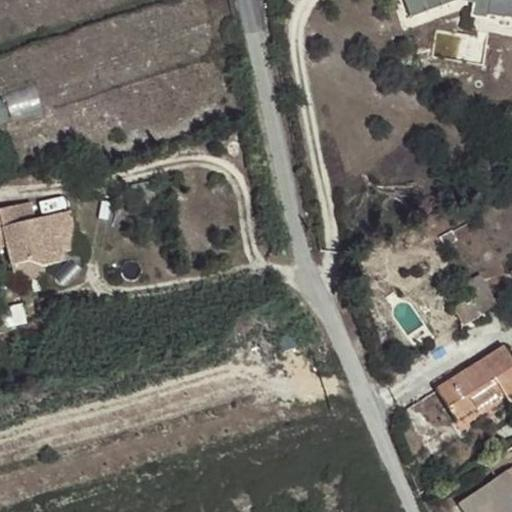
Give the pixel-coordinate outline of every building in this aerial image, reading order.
[(456,2),(471,4),(473,5),(474,0),(488,0),(486,16),(511,20),(511,19),(511,0),(403,0),(410,17),(456,2)] [(474,0),(473,5),(471,4),(469,18),(485,20),(486,16),(488,0),(474,0)] [(78,233),(74,216),(39,225),(35,206),(3,214),(7,232),(0,233),(0,251),(11,249),(16,270),(33,266),(47,270),(63,267),(69,257),(64,237),(78,233)] [(83,253),(78,233),(64,237),(69,257),(83,253)] [(18,278),(47,270),(33,266),(16,270),(18,278)] [(511,362),(504,349),(436,390),(455,421),(474,409),(469,400),(496,383),(501,392),(510,404),(511,403),(511,362)] [(469,400),(474,409),(501,392),(496,383),(469,400)] [(511,418),(493,431),(504,446),(511,440),(511,418)] [(511,511),(511,467),(457,504),(462,511),(511,511)]
